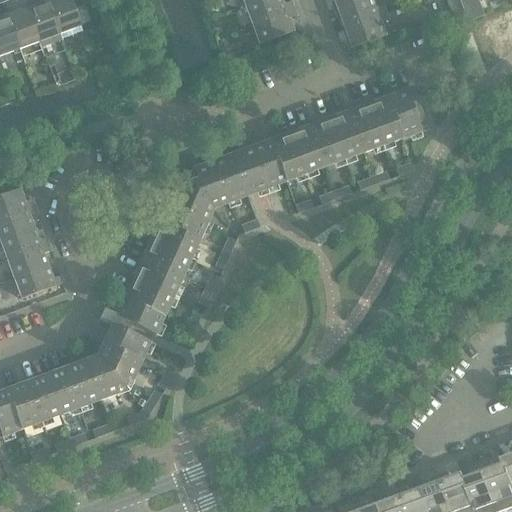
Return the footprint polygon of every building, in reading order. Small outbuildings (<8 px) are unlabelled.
[(70,0),(48,0),(46,1),(61,40),(83,33),(70,0)] [(281,0),(261,0),(245,6),(252,25),(294,10),(292,3),(284,6),(281,0)] [(333,0),(334,3),(331,4),(334,11),(365,0),(333,0)] [(371,0),(365,0),(334,11),(337,19),(340,18),(344,29),(386,14),(383,8),(375,10),(371,0)] [(461,0),(470,21),(487,14),(481,0),(461,0)] [(61,40),(46,1),(26,8),(39,43),(41,48),(61,40)] [(26,8),(6,16),(19,50),(39,43),(26,8)] [(297,17),(294,10),(252,25),(260,45),(293,33),(289,20),(297,17)] [(349,51),(385,37),(380,24),(388,21),(386,14),(344,29),(348,41),(345,42),(349,51)] [(0,17),(0,56),(19,50),(6,16),(0,17)] [(406,98),(380,108),(393,144),(421,134),(417,122),(423,120),(412,90),(403,93),(406,98)] [(380,108),(361,115),(374,151),(393,144),(380,108)] [(361,115),(342,122),(355,158),(374,151),(361,115)] [(342,122),(323,129),(336,165),(355,158),(342,122)] [(323,129),(304,136),(317,172),(336,165),(323,129)] [(304,136),(284,143),(298,179),(317,172),(304,136)] [(278,186),(298,179),(284,143),(265,151),(246,157),(214,169),(228,205),(260,194),(278,186)] [(413,173),(410,166),(395,171),(397,179),(413,173)] [(196,182),(191,187),(213,210),(228,205),(214,169),(194,176),(196,182)] [(359,193),(389,182),(386,174),(357,185),(359,193)] [(181,189),(172,208),(207,224),(213,210),(191,187),(185,191),(181,189)] [(321,207),(351,196),(348,188),(318,199),(321,207)] [(0,219),(34,207),(32,201),(24,203),(19,190),(0,197),(0,219)] [(295,208),(298,215),(313,210),(310,202),(295,208)] [(34,207),(0,219),(0,242),(34,229),(29,217),(37,214),(34,207)] [(172,208),(164,227),(198,243),(207,224),(172,208)] [(259,230),(256,222),(241,228),(243,235),(259,230)] [(164,227),(155,245),(189,262),(198,243),(164,227)] [(34,229),(0,242),(7,261),(48,246),(46,239),(38,242),(34,229)] [(222,272),(236,243),(229,239),(215,268),(222,272)] [(147,264),(181,280),(189,262),(155,245),(147,264)] [(48,246),(7,261),(14,280),(48,267),(43,255),(51,252),(48,246)] [(147,264),(138,282),(172,298),(181,280),(147,264)] [(48,267),(14,280),(22,300),(63,285),(60,277),(52,280),(48,267)] [(206,309),(219,280),(212,277),(198,305),(206,309)] [(138,282),(129,301),(164,317),(172,298),(138,282)] [(115,330),(107,348),(141,363),(150,343),(126,333),(130,325),(155,336),(164,317),(129,301),(124,312),(117,309),(117,310),(118,311),(115,316),(104,311),(99,323),(115,330)] [(195,313),(188,328),(195,331),(202,317),(195,313)] [(107,348),(100,363),(122,386),(128,381),(131,382),(141,363),(107,348)] [(100,363),(85,368),(98,403),(118,395),(117,391),(122,386),(100,363)] [(85,368),(66,375),(79,410),(98,403),(85,368)] [(66,375),(47,382),(60,417),(79,410),(66,375)] [(173,379),(166,375),(158,388),(164,393),(173,379)] [(47,382),(28,389),(41,424),(60,417),(47,382)] [(28,389),(8,396),(21,431),(41,424),(28,389)] [(146,421),(162,396),(155,392),(141,414),(126,420),(129,427),(146,421)] [(0,434),(2,438),(21,431),(8,396),(0,399),(0,434)] [(95,440),(125,429),(122,421),(92,432),(95,440)] [(57,454),(86,443),(84,435),(54,446),(57,454)] [(33,462),(48,457),(45,449),(30,455),(33,462)] [(511,487),(511,449),(510,450),(511,456),(500,460),(502,465),(504,464),(511,487)] [(491,463),(482,467),(498,511),(503,511),(511,509),(511,487),(504,464),(502,465),(493,468),(491,463)] [(498,511),(482,467),(472,471),(473,476),(464,479),(463,479),(473,507),(472,507),(473,511),(498,511)] [(449,473),(439,477),(452,511),(473,511),(472,507),(473,507),(463,479),(464,479),(462,474),(451,478),(449,473)] [(452,511),(439,477),(429,481),(431,486),(420,490),(428,511),(452,511)] [(408,488),(398,492),(405,511),(428,511),(420,490),(410,493),(408,488)] [(380,505),(382,511),(405,511),(398,492),(388,496),(390,501),(380,505)] [(367,503),(358,507),(359,511),(382,511),(380,505),(369,508),(367,503)]
